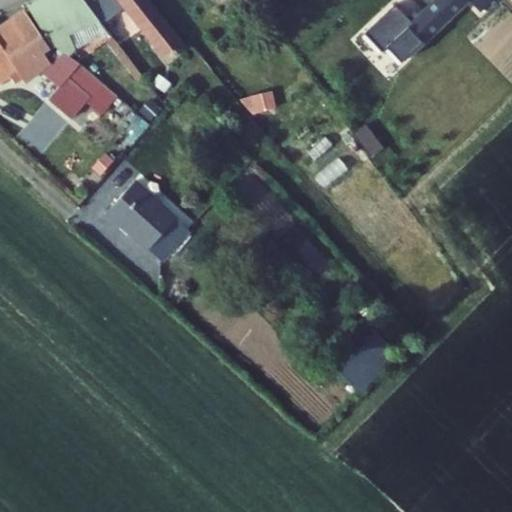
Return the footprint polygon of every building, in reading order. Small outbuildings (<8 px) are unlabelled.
[(51,23),(81,8),(76,0),(44,0),(30,8),(52,50),(62,46),(51,23)] [(91,13),(87,5),(95,0),(114,0),(155,54),(152,57),(161,68),(182,50),(142,0),(76,0),(81,8),(83,13),(86,15),(91,13)] [(400,0),(381,21),(396,37),(427,6),(432,0),(400,0)] [(0,33),(0,97),(18,83),(27,94),(53,74),(42,61),(51,53),(22,16),(0,33)] [(70,58),(85,71),(110,42),(97,27),(70,58)] [(272,88),(243,97),(249,115),(278,106),(272,88)] [(112,212),(162,257),(176,243),(190,228),(139,183),(112,212)] [(312,408),(332,427),(350,408),(368,390),(348,371),(312,408)]
